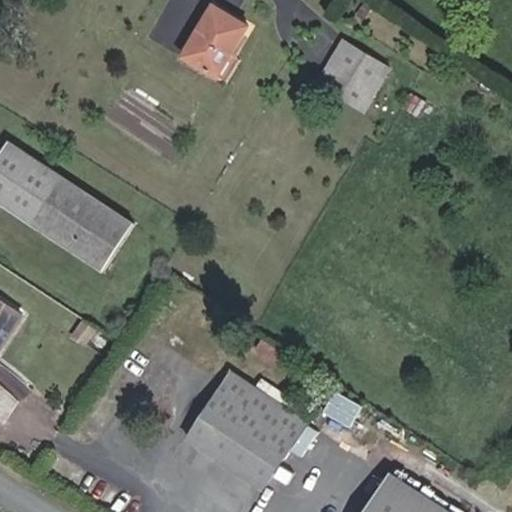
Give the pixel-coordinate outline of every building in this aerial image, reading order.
[(232,55),(250,26),(215,5),(185,56),(219,76),(232,55)] [(345,41),(319,84),(366,111),(392,68),(345,41)] [(228,81),(240,60),(232,55),(219,76),(228,81)] [(136,224),(10,141),(0,156),(0,202),(105,271),(136,224)] [(0,352),(24,316),(0,299),(0,352)] [(85,344),(97,327),(86,319),(74,336),(85,344)] [(259,389),(233,371),(224,385),(250,403),(260,389),(259,389)] [(314,413),(264,381),(259,389),(260,389),(309,422),(314,413)] [(250,403),(224,385),(216,397),(237,410),(209,452),(265,488),(309,422),(260,389),(250,403)] [(209,452),(237,410),(216,397),(189,438),(209,452)] [(449,511),(392,474),(366,511),(449,511)]
